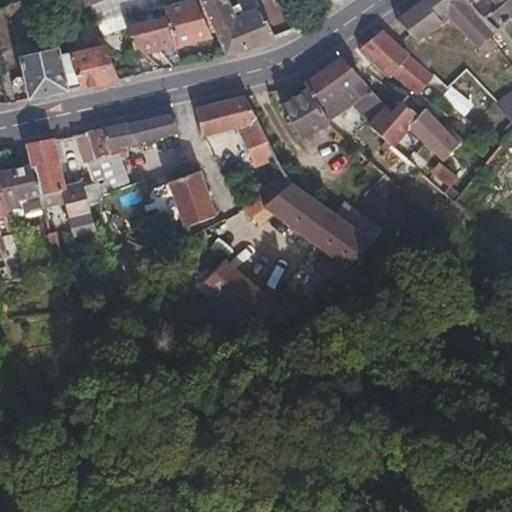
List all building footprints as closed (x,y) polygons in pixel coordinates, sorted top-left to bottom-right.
[(158,3),(157,0),(82,0),(91,19),(119,11),(140,7),(158,3)] [(207,32),(193,0),(170,0),(158,3),(170,41),(207,32)] [(228,0),(223,2),(221,0),(198,0),(221,50),(240,45),(269,33),(255,3),(236,11),(230,0),(228,0)] [(299,8),(295,0),(277,0),(284,14),(299,8)] [(497,30),(470,0),(424,0),(399,18),(417,39),(451,15),(485,51),(495,42),(490,36),(497,30)] [(504,0),(470,0),(497,30),(504,23),(494,9),(504,0)] [(511,0),(504,0),(494,9),(504,23),(511,33),(511,0)] [(170,41),(158,3),(140,7),(143,18),(145,18),(154,45),(170,41)] [(154,45),(145,18),(143,18),(140,7),(119,11),(129,47),(136,46),(140,50),(154,45)] [(303,17),(299,8),(284,14),(289,26),(292,25),(303,17)] [(432,72),(383,29),(362,44),(391,74),(396,70),(417,87),(432,72)] [(60,40),(59,38),(13,52),(21,86),(10,89),(11,97),(74,83),(60,40)] [(111,75),(100,42),(70,49),(66,39),(60,40),(74,83),(111,75)] [(329,117),(371,87),(344,57),(307,83),(310,88),(329,117)] [(450,88),(461,75),(444,59),(432,72),(450,88)] [(329,117),(310,88),(287,102),(304,137),(330,119),(329,117)] [(371,121),(386,104),(376,93),(365,101),(367,105),(362,110),(371,121)] [(269,138),(248,96),(198,107),(206,133),(243,125),(253,145),(254,145),(269,138)] [(466,137),(450,122),(447,126),(418,98),(411,106),(419,115),(410,124),(446,159),(466,137)] [(410,124),(419,115),(411,106),(405,99),(392,111),(386,104),(371,121),(391,144),(410,124)] [(183,130),(179,112),(134,122),(138,140),(183,130)] [(138,140),(134,122),(88,132),(98,157),(120,149),(118,143),(138,140)] [(98,157),(88,132),(78,135),(89,161),(98,157)] [(258,154),(274,147),(269,138),(254,145),(258,154)] [(68,185),(58,139),(33,145),(37,163),(44,195),(65,190),(71,217),(66,218),(71,238),(99,231),(91,205),(85,181),(83,182),(68,185)] [(127,169),(120,149),(98,157),(89,161),(96,179),(100,191),(119,184),(116,173),(127,169)] [(462,176),(444,161),(436,170),(454,185),(462,176)] [(44,195),(37,163),(0,170),(0,174),(7,209),(8,213),(17,211),(15,204),(25,202),(28,213),(47,209),(44,195)] [(131,179),(127,169),(116,173),(119,184),(131,179)] [(217,214),(202,169),(151,187),(163,221),(184,218),(186,224),(217,214)] [(89,180),(88,172),(81,173),(83,182),(85,181),(89,180)] [(278,198),(294,184),(287,172),(269,186),(278,198)] [(102,202),(100,191),(96,179),(89,180),(85,181),(91,205),(102,202)] [(336,214),(294,184),(278,198),(269,205),(329,255),(344,267),(373,242),(336,214)] [(269,205),(278,198),(269,186),(248,204),(256,215),(269,205)] [(456,200),(461,194),(457,190),(451,196),(456,200)] [(385,228),(345,200),(336,214),(373,242),(385,228)] [(22,232),(19,220),(3,224),(5,236),(22,232)] [(63,254),(58,232),(52,234),(57,255),(63,254)] [(51,267),(47,246),(26,251),(30,271),(51,267)] [(328,282),(344,267),(329,255),(315,267),(328,282)] [(258,343),(328,282),(315,267),(275,301),(224,258),(206,277),(221,291),(239,309),(232,316),(258,343)] [(239,309),(221,291),(208,303),(226,322),(232,316),(239,309)]
